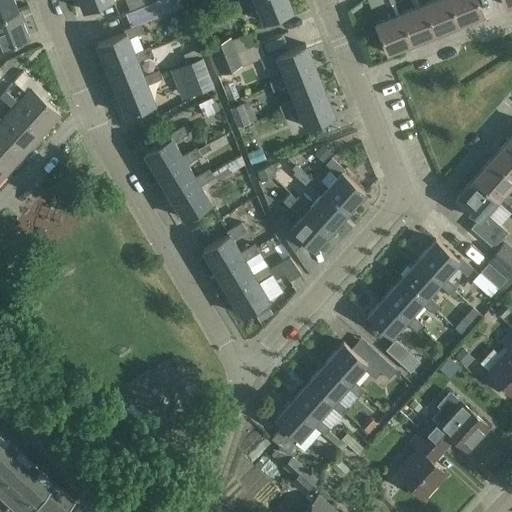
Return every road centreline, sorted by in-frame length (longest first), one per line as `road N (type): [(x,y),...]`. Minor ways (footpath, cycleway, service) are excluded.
road 1 (residential): [(240,374),(400,195),(322,0)]
road 2 (residential): [(240,374),(88,110)]
road 3 (residential): [(151,511),(100,470),(70,475),(0,409)]
road 4 (residential): [(206,499),(240,374)]
road 5 (residential): [(0,202),(88,110)]
